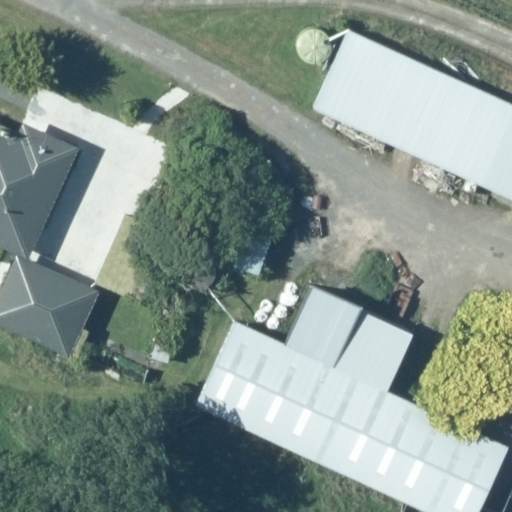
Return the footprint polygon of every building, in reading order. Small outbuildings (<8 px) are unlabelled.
[(511,102),(347,27),(310,107),(511,199),(511,102)] [(78,165),(85,150),(27,124),(19,142),(0,133),(0,240),(15,247),(31,254),(71,162),(78,165)] [(259,280),(286,195),(245,182),(218,267),(259,280)] [(31,254),(15,247),(0,281),(0,328),(68,358),(102,280),(33,250),(31,254)] [(190,405),(421,511),(470,511),(503,442),(384,387),(411,328),(311,283),(283,343),(229,318),(190,405)]
